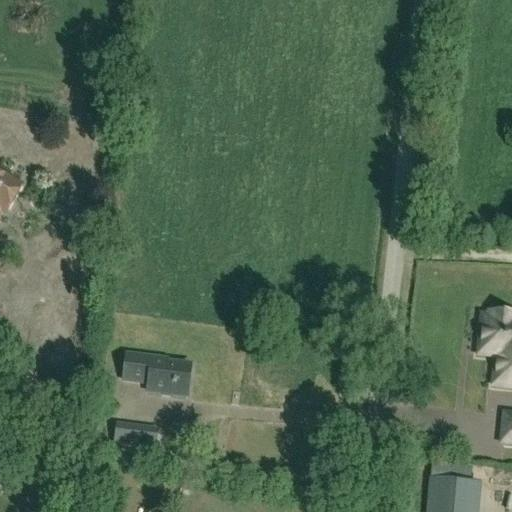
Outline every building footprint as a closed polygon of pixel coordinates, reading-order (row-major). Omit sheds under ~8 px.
[(6,215),(22,188),(0,174),(0,214),(1,213),(6,215)] [(480,352),(480,355),(482,356),(486,356),(497,357),(495,386),(511,387),(511,316),(490,315),(490,319),(483,319),(481,341),(480,352)] [(187,399),(190,369),(166,366),(167,363),(126,358),(123,383),(148,386),(147,394),(187,399)] [(2,448),(22,448),(22,409),(0,408),(0,424),(2,424),(2,448)] [(511,417),(506,417),(505,420),(503,443),(511,444),(511,417)] [(158,431),(136,428),(134,450),(155,453),(158,431)] [(478,486),(511,486),(511,475),(479,475),(478,486)] [(468,511),(471,485),(429,481),(426,511),(468,511)]
